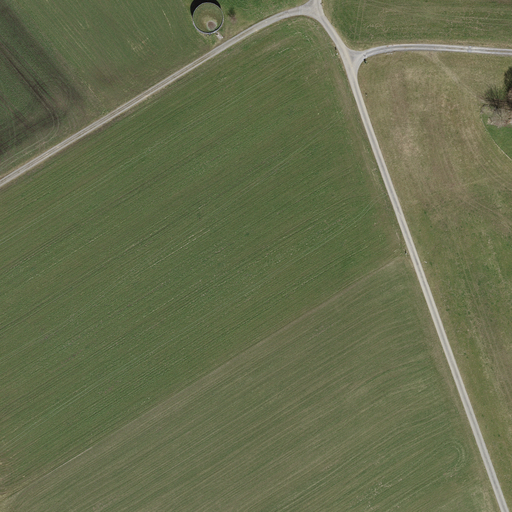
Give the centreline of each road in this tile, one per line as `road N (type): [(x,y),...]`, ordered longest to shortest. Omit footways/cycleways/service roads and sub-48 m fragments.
road 1 (track): [(345,63),(506,511)]
road 2 (track): [(0,184),(271,18),(310,13),(328,25),(345,63)]
road 3 (track): [(345,63),(391,48),(511,53)]
